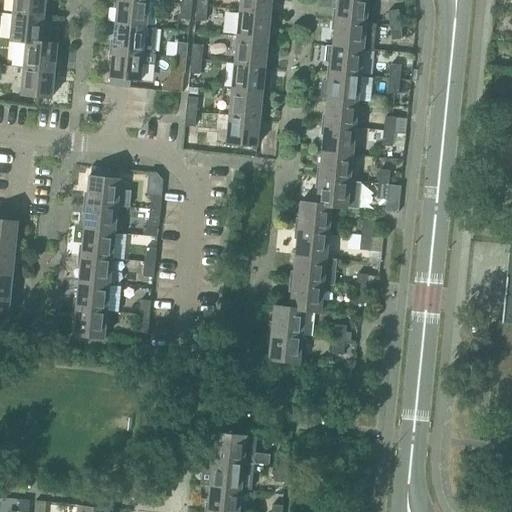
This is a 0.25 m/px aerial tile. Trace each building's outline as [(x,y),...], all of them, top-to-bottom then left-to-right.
[(14,0),(13,13),(44,16),(46,0),(14,0)] [(145,0),(118,0),(116,24),(147,27),(150,0),(145,0)] [(241,0),(240,10),(271,13),(272,0),(241,0)] [(337,0),(336,19),(367,22),(369,0),(337,0)] [(192,5),(182,4),(181,18),(191,19),(192,5)] [(208,6),(198,5),(196,20),(206,21),(208,6)] [(240,10),(237,36),(269,39),(271,13),(240,10)] [(389,11),(391,25),(401,24),(399,10),(389,11)] [(11,39),(11,40),(27,42),(27,41),(42,42),(42,41),(48,42),(50,27),(43,26),(44,16),(13,13),(11,39)] [(336,19),(333,45),(364,49),(374,50),(376,23),(367,22),(336,19)] [(147,27),(116,24),(113,50),(144,53),(154,54),(157,28),(147,27)] [(401,24),(391,25),(393,39),(403,38),(401,24)] [(237,36),(235,62),(266,66),(269,39),(237,36)] [(27,42),(24,67),(55,70),(58,43),(48,42),(42,41),(42,42),(27,41),(27,42)] [(178,42),(177,57),(187,58),(188,43),(178,42)] [(194,44),(192,58),(202,59),(204,45),(194,44)] [(327,45),(325,61),(331,62),(330,72),(362,75),(364,49),(333,45),(327,45)] [(110,77),(110,86),(129,88),(131,88),(132,79),(142,80),(144,53),(113,50),(110,77)] [(187,58),(177,57),(175,71),(185,72),(187,58)] [(202,59),(192,58),(191,73),(201,74),(202,59)] [(235,62),(232,89),(263,92),(269,92),(271,76),(265,75),(266,66),(235,62)] [(391,64),(390,78),(400,79),(401,65),(391,64)] [(55,70),(24,67),(21,94),(52,98),(55,70)] [(328,98),(359,101),(362,75),(330,72),(329,81),(323,81),(322,97),(328,98)] [(400,79),(390,78),(388,93),(398,94),(400,79)] [(232,89),(229,115),(261,118),(263,92),(232,89)] [(188,97),(187,111),(197,112),(198,98),(188,97)] [(328,98),(325,125),(356,128),(359,101),(328,98)] [(197,112),(187,111),(185,125),(196,126),(197,112)] [(261,118),(229,115),(227,142),(258,146),(261,118)] [(386,117),(384,131),(394,132),(396,118),(386,117)] [(325,125),(322,151),(354,154),(356,128),(325,125)] [(394,132),(384,131),(383,145),(393,146),(394,132)] [(322,151),(320,177),(351,181),(354,154),(322,151)] [(90,175),(87,202),(118,206),(130,207),(132,191),(120,190),(121,178),(109,177),(110,169),(94,167),(93,175),(90,175)] [(380,169),(379,184),(389,185),(390,170),(380,169)] [(351,181),(320,177),(317,203),(317,204),(332,205),(332,206),(348,208),(348,207),(358,208),(360,182),(351,181)] [(389,185),(379,184),(378,198),(388,199),(389,185)] [(152,195),(151,209),(161,210),(162,196),(152,195)] [(301,201),(298,229),(330,232),(332,206),(332,205),(317,204),(317,203),(301,201)] [(87,202),(84,229),(116,232),(118,206),(87,202)] [(161,210),(151,209),(149,223),(159,224),(161,210)] [(0,219),(0,246),(16,248),(18,221),(0,219)] [(363,220),(362,235),(372,236),(373,221),(363,220)] [(84,229),(82,255),(113,258),(125,259),(128,233),(116,232),(84,229)] [(298,229),(296,255),(327,258),(330,232),(298,229)] [(372,236),(362,235),(360,249),(370,250),(372,236)] [(491,408),(489,407),(489,408),(511,410),(511,247),(511,245),(510,245),(506,286),(510,286),(506,321),(498,321),(498,322),(500,322),(491,408)] [(0,246),(0,273),(13,274),(16,248),(0,246)] [(147,247),(145,261),(155,262),(157,248),(147,247)] [(82,255),(79,281),(110,284),(113,258),(82,255)] [(296,255),(293,281),(324,284),(334,285),(336,259),(327,258),(296,255)] [(155,262),(145,261),(144,276),(154,277),(155,262)] [(0,273),(0,299),(10,301),(13,274),(0,273)] [(358,274),(356,288),(367,289),(368,275),(358,274)] [(79,281),(77,307),(108,311),(120,312),(122,286),(110,284),(79,281)] [(293,281),(291,307),(290,308),(306,309),(305,310),(321,312),(324,284),(293,281)] [(367,289),(356,288),(355,302),(365,303),(367,289)] [(10,301),(0,299),(0,327),(8,328),(10,301)] [(141,300),(140,314),(150,315),(151,301),(141,300)] [(275,305),(272,333),(303,336),(305,310),(306,309),(290,308),(291,307),(275,305)] [(108,311),(77,307),(74,335),(105,338),(108,311)] [(150,315),(140,314),(139,328),(149,329),(150,315)] [(337,324),(335,339),(345,340),(347,326),(337,324)] [(303,336),(272,333),(269,360),(300,363),(303,336)] [(345,340),(335,339),(334,353),(344,354),(345,340)] [(216,432),(214,459),(255,464),(268,465),(269,455),(256,454),(257,436),(248,435),(216,432)] [(278,452),(277,466),(287,467),(288,453),(278,452)] [(203,468),(201,485),(211,486),(242,489),(252,490),(255,464),(214,459),(213,469),(203,468)] [(287,467),(277,466),(275,480),(285,481),(287,467)] [(211,486),(208,511),(239,511),(242,489),(211,486)]
